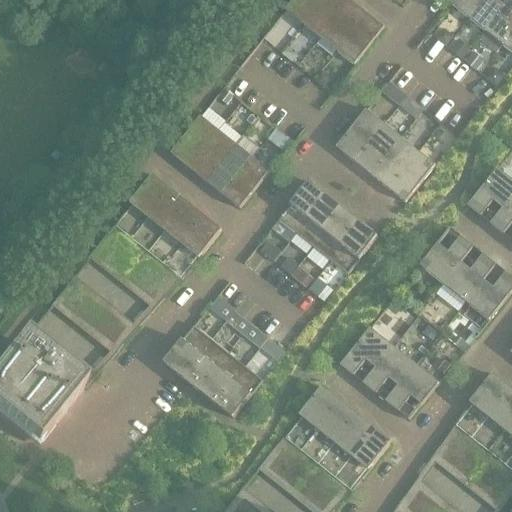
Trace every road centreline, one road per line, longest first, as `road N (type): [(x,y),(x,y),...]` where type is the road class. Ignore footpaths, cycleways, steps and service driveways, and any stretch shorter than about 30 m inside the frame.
road 1 (residential): [(94,472),(157,392),(136,373),(226,263)]
road 2 (residential): [(147,159),(247,237)]
road 3 (residential): [(234,53),(331,132)]
